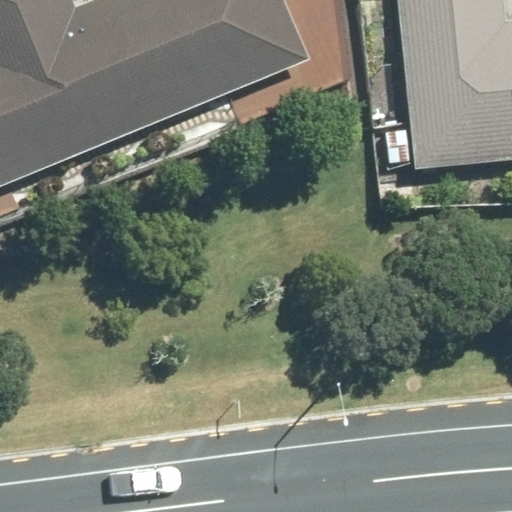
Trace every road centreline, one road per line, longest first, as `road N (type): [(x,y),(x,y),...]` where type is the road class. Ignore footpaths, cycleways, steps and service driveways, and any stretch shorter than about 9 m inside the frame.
road 1 (secondary): [(511,468),(293,492)]
road 2 (secondary): [(293,492),(116,511)]
